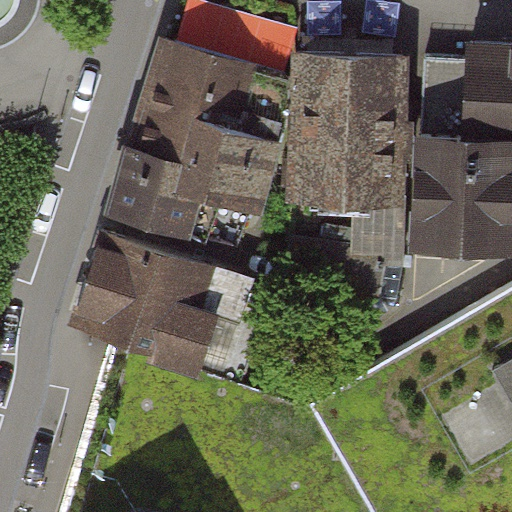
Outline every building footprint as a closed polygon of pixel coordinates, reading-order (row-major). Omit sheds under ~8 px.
[(287,74),(169,39),(137,141),(188,159),(180,188),(243,208),(287,74)] [(511,43),(471,42),(473,56),(426,54),(419,233),(508,236),(510,222),(511,220),(511,43)] [(399,192),(405,56),(298,51),(289,286),(369,300),(378,295),(384,258),(403,256),(405,190),(399,192)] [(188,159),(137,141),(113,200),(167,221),(180,188),(188,159)] [(221,370),(250,274),(103,229),(77,317),(134,336),(221,370)] [(371,511),(511,511),(511,295),(313,408),(371,511)] [(371,511),(313,408),(221,370),(134,336),(86,468),(72,511),(371,511)]
